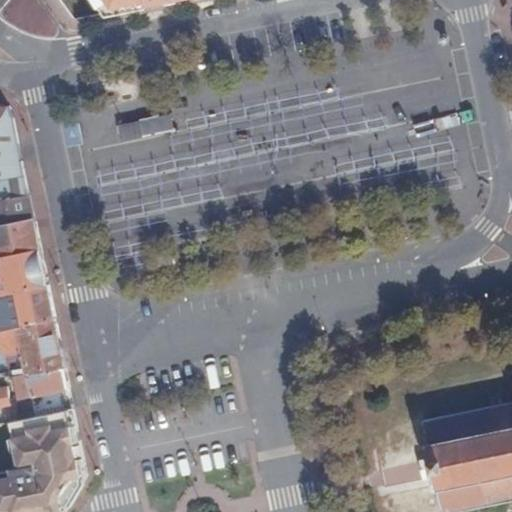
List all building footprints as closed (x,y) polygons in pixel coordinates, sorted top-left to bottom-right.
[(102,0),(114,17),(199,0),(102,0)] [(0,200),(31,196),(26,173),(19,175),(19,176),(0,179),(0,124),(10,109),(0,107),(0,200)] [(26,173),(21,146),(20,145),(12,146),(11,140),(19,138),(15,120),(10,109),(0,124),(0,179),(19,176),(19,175),(26,173)] [(163,118),(122,127),(125,143),(167,134),(163,118)] [(12,146),(20,145),(19,138),(11,140),(12,146)] [(0,291),(2,291),(3,296),(11,295),(49,287),(39,237),(31,196),(0,200),(0,291)] [(0,332),(2,332),(56,320),(54,312),(49,287),(11,295),(3,296),(0,296),(0,332)] [(56,320),(2,332),(7,351),(0,352),(0,374),(7,373),(11,372),(13,377),(30,374),(31,377),(66,369),(63,351),(56,320)] [(11,372),(7,373),(9,383),(15,385),(30,382),(34,397),(71,390),(66,369),(31,377),(30,374),(13,377),(11,372)] [(0,425),(14,422),(17,421),(13,402),(12,394),(10,388),(0,389),(0,425)] [(25,399),(30,419),(69,411),(75,410),(71,390),(34,397),(30,398),(28,390),(12,394),(13,402),(25,399)] [(436,467),(438,477),(440,487),(438,487),(439,492),(441,492),(445,511),(443,511),(461,511),(511,501),(511,402),(424,420),(426,425),(427,425),(431,444),(430,445),(430,448),(432,449),(434,458),(436,467)] [(0,511),(30,511),(30,508),(46,505),(47,511),(65,511),(89,476),(85,459),(79,461),(76,445),(82,444),(82,441),(79,427),(72,428),(69,411),(30,419),(17,421),(14,422),(23,468),(0,472),(0,511)] [(427,479),(438,477),(436,467),(434,458),(423,461),(425,469),(427,479)] [(395,501),(396,511),(426,511),(424,497),(395,501)]
